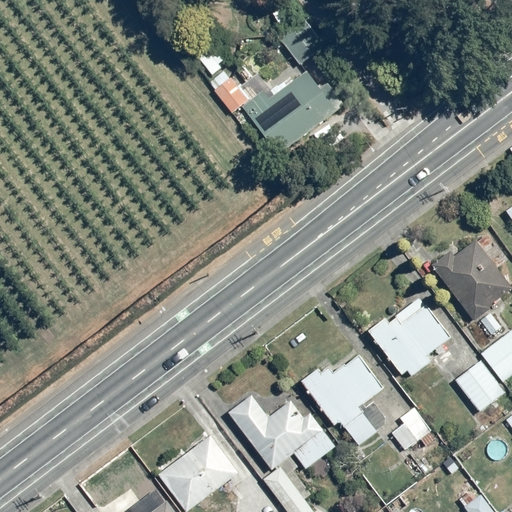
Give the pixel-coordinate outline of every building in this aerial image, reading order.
[(306,13),(296,0),(293,0),(273,16),(284,31),(277,36),(300,66),(329,43),(306,13)] [(230,8),(210,6),(207,33),(228,35),(230,8)] [(211,48),(198,58),(212,77),(207,81),(231,113),(241,106),(278,156),(338,111),(309,71),(275,97),(257,73),(239,86),(211,48)] [(341,49),(319,65),(338,92),(360,76),(341,49)] [(455,242),(448,247),(428,261),(471,322),(477,318),(489,335),(501,327),(488,310),(511,293),(511,292),(497,271),(509,262),(489,233),(462,252),(455,242)] [(409,371),(412,376),(430,361),(427,356),(450,337),(418,298),(389,322),(386,317),(367,333),(402,376),(409,371)] [(511,329),(481,353),(508,390),(511,386),(511,329)] [(354,349),(328,369),(324,364),(301,382),(334,425),(339,421),(358,446),(376,432),(357,407),(383,388),(360,358),(354,349)] [(505,392),(480,361),(455,380),(480,411),(505,392)] [(328,498),(306,469),(335,447),(309,413),(304,417),(291,401),(268,419),(251,396),(228,413),(273,472),(263,479),(287,511),(313,511),(312,510),(328,498)] [(405,424),(393,434),(405,450),(420,439),(426,446),(437,438),(414,408),(401,418),(405,424)] [(237,473),(209,436),(158,475),(187,511),(237,473)] [(457,500),(464,509),(465,511),(494,511),(482,495),(474,486),(457,500)] [(173,511),(166,502),(156,488),(129,508),(132,511),(173,511)]
